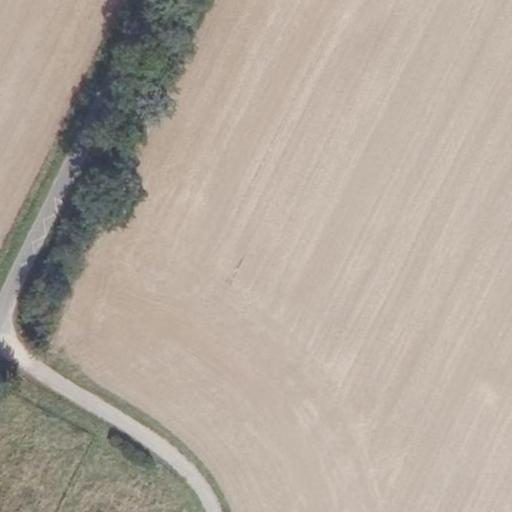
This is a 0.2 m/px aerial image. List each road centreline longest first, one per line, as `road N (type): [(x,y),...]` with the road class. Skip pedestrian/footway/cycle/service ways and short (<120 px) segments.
road 1 (tertiary): [(0,302),(147,0)]
road 2 (residential): [(0,346),(170,460),(213,511)]
